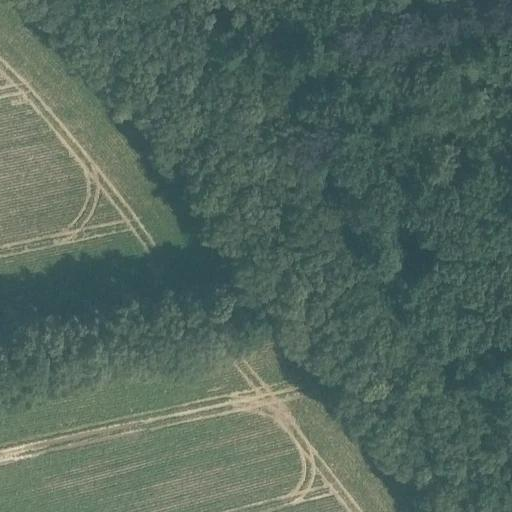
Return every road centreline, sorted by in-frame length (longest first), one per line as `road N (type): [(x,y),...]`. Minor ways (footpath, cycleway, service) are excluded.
road 1 (unclassified): [(511,416),(222,39),(177,0)]
road 2 (unknown): [(511,5),(376,26),(330,45),(267,98)]
road 3 (unknown): [(385,251),(511,163)]
